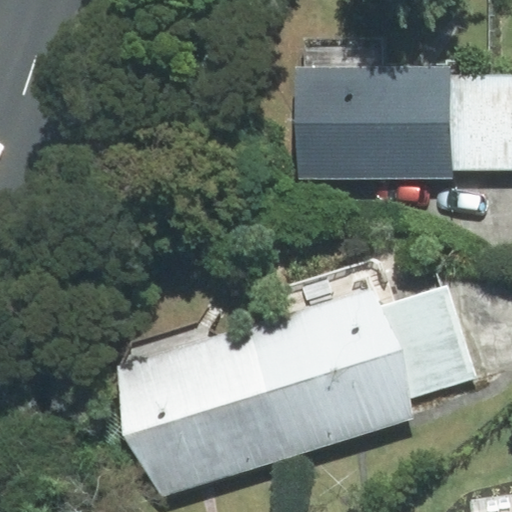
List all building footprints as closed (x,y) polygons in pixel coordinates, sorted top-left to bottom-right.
[(304,70),(298,70),(299,179),(452,177),(451,170),(450,75),(450,66),(384,67),(383,37),(303,39),(304,70)] [(511,169),(511,73),(450,75),(451,170),(511,169)] [(447,286),(375,308),(403,400),(476,378),(447,286)] [(288,459),(410,421),(403,400),(375,308),(370,294),(248,332),(288,459)] [(288,459),(248,332),(122,370),(162,498),(288,459)]
